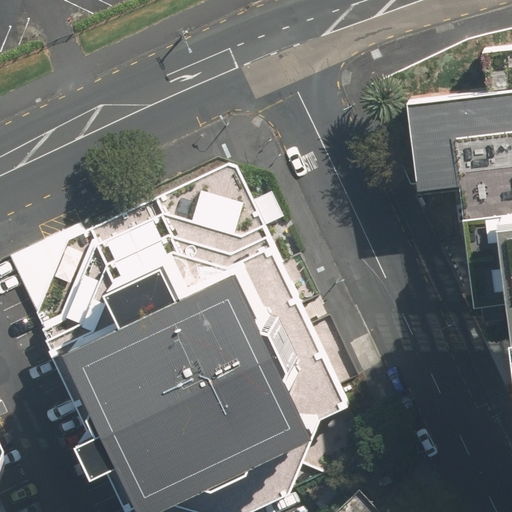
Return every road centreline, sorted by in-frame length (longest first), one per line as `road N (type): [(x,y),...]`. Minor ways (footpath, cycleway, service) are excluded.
road 1 (residential): [(497,511),(273,39)]
road 2 (secondary): [(0,165),(273,39)]
